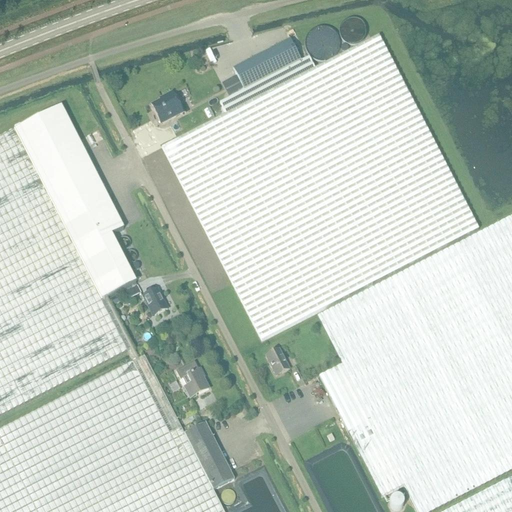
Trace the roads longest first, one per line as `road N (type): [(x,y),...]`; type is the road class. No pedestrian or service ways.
road 1 (unclassified): [(318,511),(97,83)]
road 2 (unclassified): [(0,93),(90,59),(313,0)]
road 3 (tertiary): [(0,53),(151,0)]
